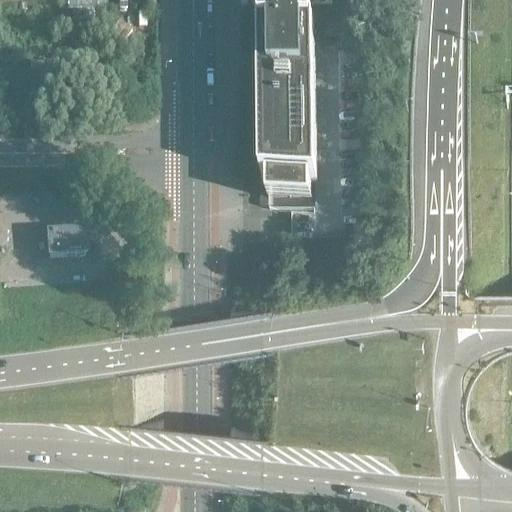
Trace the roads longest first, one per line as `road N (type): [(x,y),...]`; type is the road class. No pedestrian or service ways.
road 1 (secondary): [(373,316),(0,376)]
road 2 (secondary): [(0,450),(351,484)]
road 3 (tertiary): [(194,511),(194,165)]
road 4 (motorway): [(455,0),(446,257)]
road 5 (motorway): [(448,320),(441,401),(450,485)]
